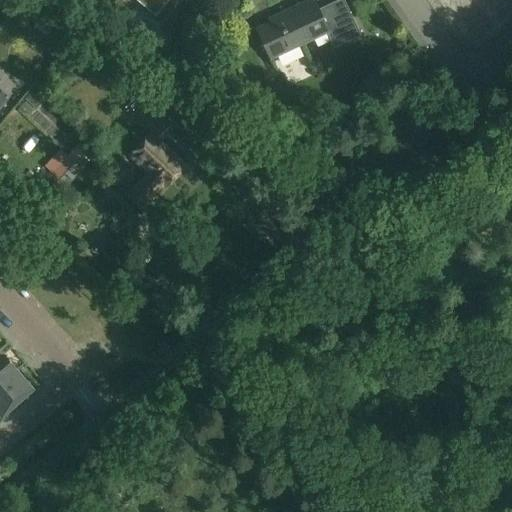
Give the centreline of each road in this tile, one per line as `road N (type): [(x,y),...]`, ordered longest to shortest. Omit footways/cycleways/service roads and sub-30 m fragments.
road 1 (residential): [(100,416),(468,86)]
road 2 (track): [(87,0),(329,211)]
road 3 (track): [(327,214),(365,253),(406,272),(511,376)]
road 4 (track): [(362,511),(176,353)]
road 5 (residential): [(0,498),(100,416)]
